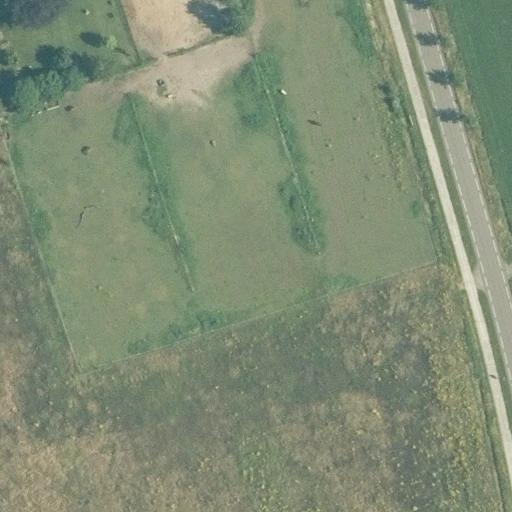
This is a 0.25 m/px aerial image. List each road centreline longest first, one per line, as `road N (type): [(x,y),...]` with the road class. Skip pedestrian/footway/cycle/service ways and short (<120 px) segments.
road 1 (secondary): [(415,0),(511,350)]
road 2 (residential): [(44,511),(372,421)]
road 3 (residential): [(372,421),(494,387)]
